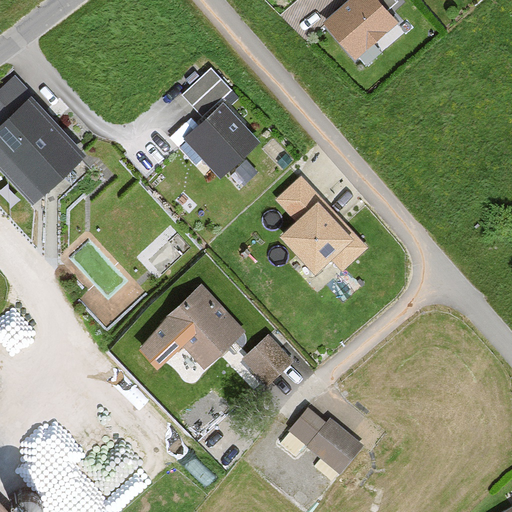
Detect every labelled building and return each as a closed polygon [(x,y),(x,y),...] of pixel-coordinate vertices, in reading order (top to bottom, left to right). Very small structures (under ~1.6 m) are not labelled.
[(377,0),(357,0),(327,27),(354,57),(395,20),(377,0)] [(231,92),(212,69),(181,95),(201,117),(231,92)] [(92,155),(38,95),(0,128),(0,164),(36,205),(92,155)] [(263,144),(227,103),(184,139),(220,181),(263,144)] [(365,245),(300,176),(277,197),(297,218),(283,231),(315,266),(330,253),(342,266),(365,245)] [(203,287),(163,321),(204,369),(244,335),(203,287)] [(296,364),(270,335),(243,359),(269,388),(296,364)] [(367,446),(311,402),(286,432),(342,477),(367,446)] [(0,511),(13,511),(0,498),(0,511)]
